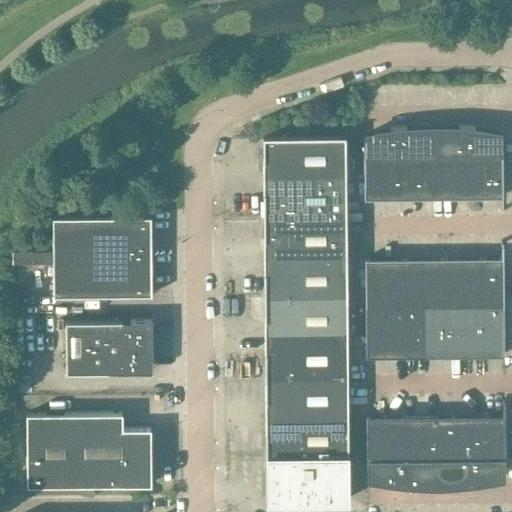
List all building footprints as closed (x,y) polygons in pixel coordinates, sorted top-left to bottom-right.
[(501,196),(501,151),(501,144),(499,144),(499,132),(489,130),(479,128),(473,128),(474,126),(458,124),(458,127),(447,126),(431,126),(426,126),(416,127),(405,127),(405,125),(389,127),(389,129),(384,130),(374,132),(364,134),(365,145),(363,145),(363,152),(363,197),(501,196)] [(347,498),(345,296),(344,135),(261,135),(264,499),(266,499),(266,497),(346,496),(346,498),(347,498)] [(150,294),(149,215),(51,216),(52,295),(150,294)] [(503,354),(502,305),(502,256),(364,257),(364,306),(365,355),(503,354)] [(151,370),(150,319),(64,319),(65,371),(151,370)] [(145,456),(145,442),(150,442),(149,427),(121,428),(121,412),(25,412),(25,484),(150,484),(150,456),(145,456)] [(504,467),(503,449),(503,414),(365,415),(366,468),(367,468),(367,479),(393,483),(393,484),(409,486),(409,484),(414,485),(424,485),(435,485),(445,485),(455,484),(461,484),(461,486),(477,484),(476,482),(502,478),(502,467),(504,467)]
